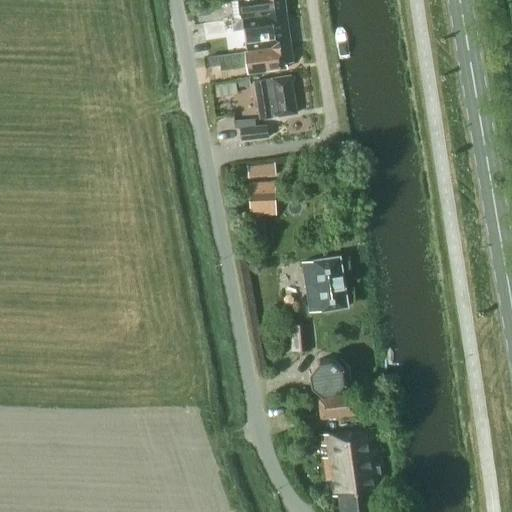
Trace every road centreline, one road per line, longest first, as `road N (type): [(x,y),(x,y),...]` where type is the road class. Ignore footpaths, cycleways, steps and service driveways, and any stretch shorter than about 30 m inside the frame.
road 1 (tertiary): [(303,511),(267,459),(253,414),(205,160)]
road 2 (secondary): [(511,319),(461,0)]
road 3 (residential): [(205,160),(323,145),(331,122),(311,0)]
road 4 (tertiary): [(205,160),(174,0)]
